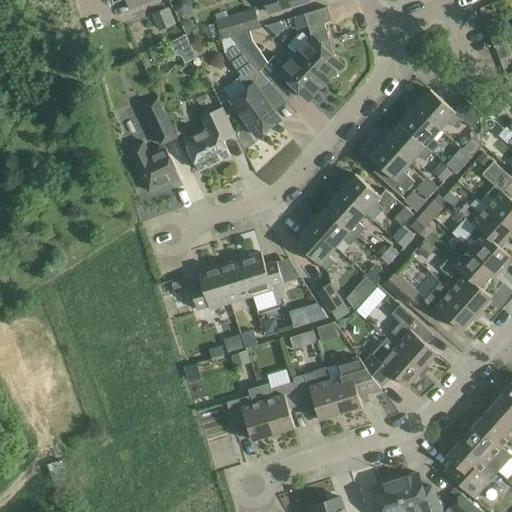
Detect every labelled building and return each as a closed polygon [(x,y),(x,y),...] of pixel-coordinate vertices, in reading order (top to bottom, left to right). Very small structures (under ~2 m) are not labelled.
[(112,0),(113,3),(120,0),(126,0),(130,9),(154,0),(112,0)] [(309,0),(264,0),(269,13),(309,0)] [(176,24),(169,7),(152,14),(159,31),(176,24)] [(298,56),(326,82),(343,64),(335,57),(325,23),(332,21),(328,7),(293,18),(296,30),(309,26),(313,40),(298,56)] [(254,9),(216,20),(222,40),(230,38),(244,33),(250,32),(261,28),(254,9)] [(494,47),(495,48),(500,46),(499,45),(506,43),(496,18),(485,22),(494,47)] [(244,33),(230,38),(238,45),(243,51),(253,42),(250,32),(244,33)] [(495,48),(500,61),(511,56),(506,43),(499,45),(500,46),(495,48)] [(238,45),(226,54),(241,76),(239,78),(247,89),(232,100),(258,136),(281,120),(274,111),(260,91),(271,84),(260,71),(254,64),(243,51),(238,45)] [(267,63),(260,71),(271,84),(281,74),(298,90),(309,100),(326,82),(298,56),(287,67),(275,55),(267,63)] [(416,106),(441,128),(449,120),(456,126),(463,119),(473,127),(484,115),(466,99),(455,111),(431,89),(416,106)] [(435,136),(441,128),(416,106),(401,124),(433,152),(441,142),(435,136)] [(231,155),(224,140),(236,135),(223,107),(204,116),(209,129),(186,140),(200,170),(231,155)] [(160,146),(178,138),(166,112),(148,121),(160,146)] [(426,160),(433,152),(401,124),(386,140),(411,163),(419,154),(426,160)] [(472,138),(463,147),(472,155),(480,146),(472,138)] [(411,163),(386,140),(371,158),(379,165),(373,171),(401,196),(416,180),(411,177),(404,171),(411,163)] [(151,192),(181,178),(167,148),(151,155),(145,141),(130,148),(151,192)] [(453,157),(447,164),(456,172),(462,165),(453,157)] [(453,171),(442,161),(432,172),(443,182),(453,171)] [(495,200),(488,208),(511,229),(511,200),(505,194),(511,185),(511,178),(494,161),(482,174),(495,186),(488,194),(495,200)] [(357,173),(341,191),(367,214),(375,204),(385,213),(396,200),(385,190),(380,194),(357,173)] [(341,191),(326,208),(358,236),(365,229),(358,223),(367,214),(341,191)] [(413,191),(404,200),(417,212),(426,202),(413,191)] [(434,200),(424,210),(434,219),(438,214),(442,218),(447,212),(443,208),(434,200)] [(405,207),(395,219),(404,227),(414,215),(405,207)] [(326,208),(311,225),(337,248),(344,239),(351,245),(358,236),(326,208)] [(499,246),(511,232),(511,229),(488,208),(481,215),(475,209),(467,217),(478,227),(499,246)] [(434,219),(425,211),(412,226),(421,234),(435,219),(434,219)] [(330,256),(337,248),(311,225),(297,242),(328,270),(336,261),(330,256)] [(402,227),(392,238),(404,249),(414,238),(402,227)] [(478,227),(462,244),(469,251),(495,273),(510,256),(499,246),(478,227)] [(434,249),(425,241),(416,251),(425,259),(434,249)] [(389,265),(399,253),(391,246),(380,257),(389,265)] [(456,251),(449,259),(459,268),(468,276),(482,288),(495,273),(469,251),(463,257),(456,251)] [(263,253),(241,259),(253,296),(274,290),(272,286),(284,282),(278,261),(266,265),(263,253)] [(232,303),(253,296),(241,259),(221,265),(232,303)] [(221,265),(200,272),(203,280),(187,285),(197,314),(211,309),(232,303),(221,265)] [(384,276),(375,268),(367,276),(377,284),(384,276)] [(478,315),(492,299),(493,298),(487,293),(482,288),(481,289),(460,269),(459,270),(458,269),(451,278),(459,285),(452,293),(478,315)] [(407,305),(415,296),(419,292),(396,271),(384,284),(407,305)] [(183,281),(172,285),(176,297),(187,293),(183,281)] [(343,304),(345,303),(331,282),(317,291),(330,312),(331,312),(336,321),(350,313),(343,304)] [(478,315),(452,293),(440,282),(423,302),(434,312),(437,309),(462,332),(478,315)] [(328,318),(318,303),(308,306),(313,323),(328,318)] [(400,322),(391,332),(400,340),(395,345),(422,370),(436,355),(424,344),(433,333),(401,304),(391,314),(400,322)] [(275,320),(263,324),(267,338),(279,334),(275,320)] [(253,330),(241,334),(245,349),(258,345),(253,330)] [(364,362),(363,363),(372,376),(381,390),(382,389),(394,376),(406,387),(422,370),(395,345),(386,337),(372,353),(364,362)] [(222,345),(209,349),(212,358),(225,354),(222,345)] [(247,352),(231,357),(235,369),(251,364),(247,352)] [(336,364),(327,367),(341,413),(362,407),(359,397),(381,390),(372,376),(363,363),(357,356),(335,362),(336,364)] [(327,367),(293,377),(295,382),(302,405),(315,401),(321,420),(341,413),(327,367)] [(269,383),(260,386),(264,401),(274,433),(294,427),(289,409),(302,405),(295,382),(291,383),(286,369),(267,375),(269,383)] [(249,396),(227,402),(238,437),(250,434),(252,440),(274,433),(264,401),(260,386),(247,390),(249,396)] [(511,398),(505,392),(491,409),(511,427),(511,398)] [(511,443),(511,427),(491,409),(477,425),(502,448),(509,440),(511,443)] [(511,456),(502,448),(477,425),(462,442),(487,465),(497,472),(511,456)] [(454,463),(446,472),(475,497),(497,472),(487,465),(462,442),(448,458),(454,463)] [(64,465),(47,471),(53,487),(70,481),(64,465)] [(420,473),(397,480),(407,511),(454,511),(450,508),(445,511),(443,511),(438,500),(433,501),(429,488),(425,489),(420,473)] [(407,511),(397,480),(375,486),(380,502),(376,503),(378,511),(407,511)] [(480,511),(461,495),(450,508),(454,511),(480,511)] [(313,511),(346,511),(342,496),(312,505),(313,511)]
